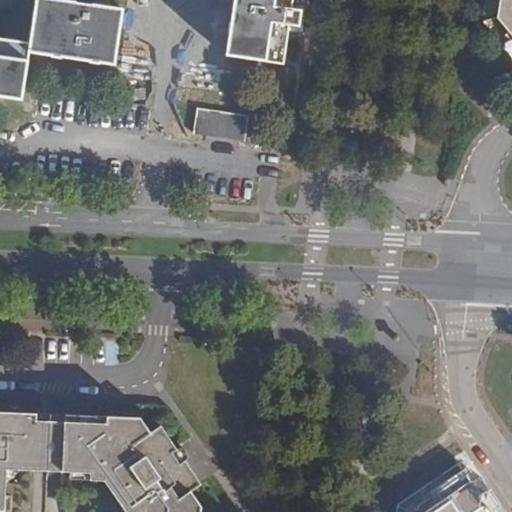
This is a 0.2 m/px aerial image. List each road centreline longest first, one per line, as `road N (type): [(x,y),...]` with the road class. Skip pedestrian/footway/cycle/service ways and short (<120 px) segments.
road 1 (residential): [(479,244),(0,216)]
road 2 (residential): [(158,272),(470,283)]
road 3 (residential): [(0,376),(103,379),(141,368),(157,330),(158,272)]
road 4 (residential): [(511,476),(478,426),(463,384),(470,283)]
road 5 (residential): [(0,265),(158,272)]
road 6 (residential): [(479,244),(485,161),(511,131)]
